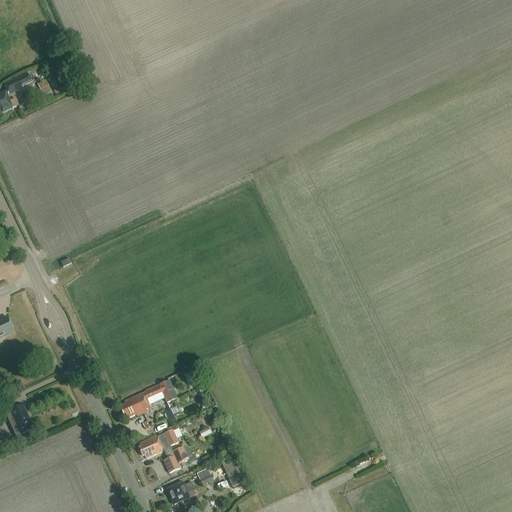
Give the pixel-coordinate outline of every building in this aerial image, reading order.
[(32,85),(27,74),(3,85),(9,96),(32,85)] [(50,91),(46,82),(39,85),(44,94),(50,91)] [(0,114),(12,109),(8,102),(4,93),(0,94),(0,114)] [(61,263),(64,268),(72,264),(69,259),(61,263)] [(0,338),(13,332),(6,317),(0,319),(0,338)] [(192,388),(199,384),(192,370),(185,374),(192,388)] [(137,417),(151,410),(146,399),(162,392),(167,403),(176,399),(168,381),(145,391),(146,393),(125,402),(126,404),(120,407),(126,420),(136,415),(137,417)] [(34,429),(23,405),(4,413),(15,437),(34,429)] [(165,413),(171,426),(182,421),(176,407),(165,413)] [(157,438),(156,437),(141,444),(142,447),(139,448),(143,457),(146,456),(147,459),(163,452),(163,451),(179,443),(173,430),(157,438)] [(183,448),(173,452),(179,465),(189,460),(183,448)] [(212,461),(210,456),(203,460),(206,465),(212,461)] [(179,465),(175,457),(164,462),(169,474),(181,469),(179,465)] [(233,488),(244,483),(233,458),(221,463),(233,488)] [(214,482),(208,469),(197,475),(203,487),(214,482)] [(190,498),(189,494),(196,491),(192,483),(185,487),(183,482),(167,490),(174,505),(190,498)]
